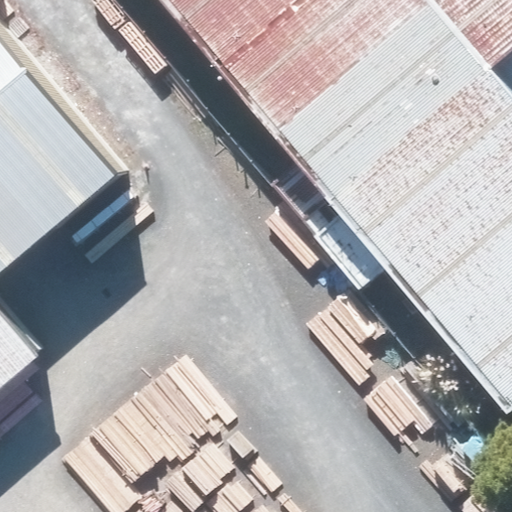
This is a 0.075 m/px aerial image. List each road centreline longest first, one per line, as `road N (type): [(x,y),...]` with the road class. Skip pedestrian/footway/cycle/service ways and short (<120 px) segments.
road 1 (unknown): [(169,241),(290,406),(347,511)]
road 2 (unknown): [(0,10),(169,241)]
road 3 (unknown): [(0,383),(169,241)]
